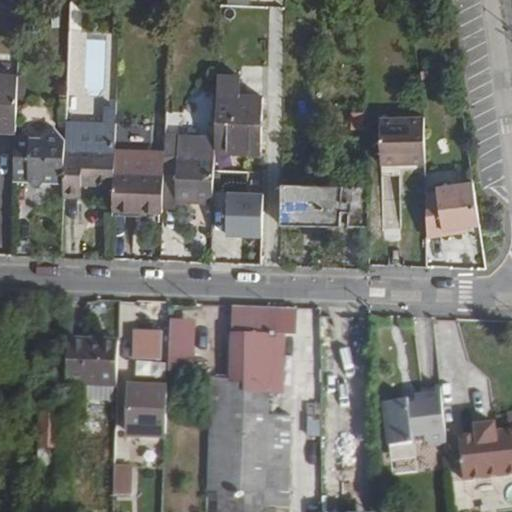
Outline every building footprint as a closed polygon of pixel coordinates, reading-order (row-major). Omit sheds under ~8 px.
[(0,73),(0,133),(17,134),(19,75),(0,73)] [(217,136),(216,152),(240,153),(262,154),(264,95),(241,95),(242,75),(219,74),(217,136)] [(67,139),(65,182),(65,196),(83,196),(84,185),(115,186),(116,150),(118,107),(104,107),(103,122),(68,121),(67,139)] [(380,118),(381,164),(426,162),(425,118),(380,118)] [(46,181),(65,182),(67,139),(54,125),(41,137),(30,138),(25,130),(17,136),(15,179),(29,179),(28,181),(36,187),(46,181)] [(166,154),(165,173),(178,173),(176,201),(214,202),(216,152),(217,136),(167,134),(166,154)] [(116,150),(115,186),(114,212),(164,214),(165,201),(165,173),(166,154),(152,154),(152,151),(116,150)] [(283,159),(273,159),(257,179),(256,224),(279,225),(281,225),(283,159)] [(165,201),(176,201),(178,173),(165,173),(165,201)] [(427,239),(445,236),(444,230),(480,225),(473,181),(438,187),(438,191),(427,193),(427,239)] [(283,185),(283,224),(315,225),(315,224),(316,186),(283,185)] [(315,224),(315,225),(370,226),(369,187),(316,186),(315,224)] [(237,309),(237,326),(254,326),(254,309),(237,309)] [(193,362),(195,318),(170,317),(168,361),(193,362)] [(134,329),(133,362),(165,363),(167,330),(134,329)] [(269,392),(269,336),(235,335),(233,379),(211,379),(208,492),(218,493),(217,511),(229,511),(230,493),(265,493),(265,501),(268,501),(268,466),(269,416),(269,392)] [(269,336),(269,392),(270,392),(280,392),(281,337),(269,336)] [(69,339),(68,363),(67,387),(117,388),(119,341),(69,339)] [(511,393),(511,387),(493,389),(492,384),(472,386),(473,391),(455,392),(460,437),(511,431),(511,393)] [(130,385),(128,433),(165,434),(166,423),(167,386),(130,385)] [(418,399),(418,406),(411,407),(405,401),(386,403),(391,446),(429,442),(430,447),(447,445),(442,394),(417,397),(418,399)] [(40,408),(39,448),(60,449),(61,408),(40,408)] [(269,416),(268,466),(291,467),(292,417),(269,416)] [(116,438),(113,490),(134,491),(136,439),(116,438)] [(41,497),(52,498),(58,498),(59,473),(60,474),(62,449),(60,449),(39,448),(37,497),(41,497)] [(268,466),(268,501),(290,501),(291,467),(268,466)] [(230,493),(229,511),(267,511),(268,501),(265,501),(265,493),(230,493)] [(52,509),(52,498),(41,497),(40,509),(52,509)] [(290,501),(268,501),(267,511),(277,511),(290,511),(290,501)]
